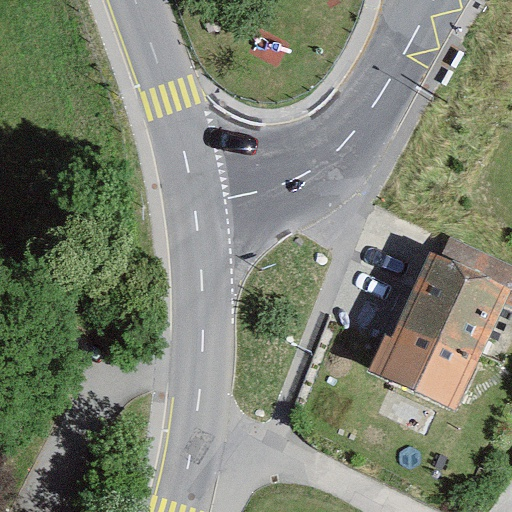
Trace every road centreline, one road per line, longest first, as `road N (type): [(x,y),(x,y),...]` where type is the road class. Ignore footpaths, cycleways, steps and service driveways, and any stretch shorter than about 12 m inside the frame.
road 1 (unclassified): [(208,211),(331,171),(444,0)]
road 2 (unclassified): [(183,511),(202,432),(208,211)]
road 3 (unclassified): [(136,0),(208,211)]
